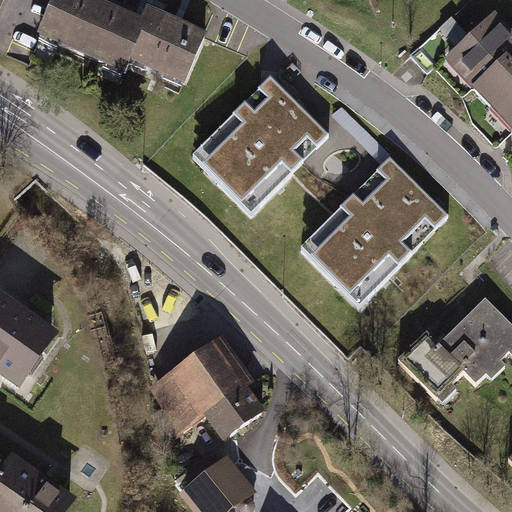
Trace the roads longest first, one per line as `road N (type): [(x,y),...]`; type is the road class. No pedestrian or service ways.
road 1 (secondary): [(457,511),(214,276),(0,117)]
road 2 (residential): [(237,0),(352,73),(511,220)]
